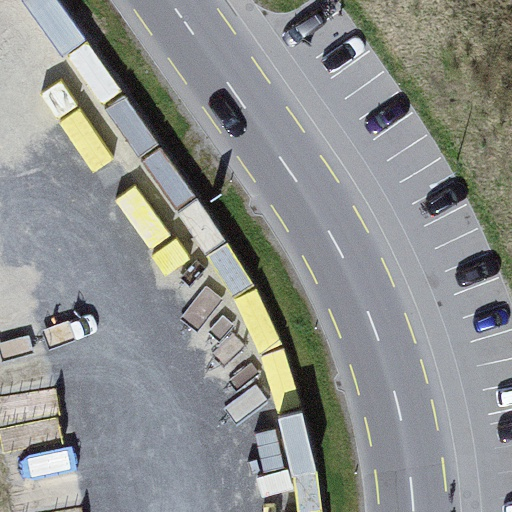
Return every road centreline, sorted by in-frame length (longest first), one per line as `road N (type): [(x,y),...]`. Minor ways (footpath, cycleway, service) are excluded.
road 1 (tertiary): [(172,0),(315,202),(379,341),(415,511)]
road 2 (track): [(161,511),(133,357),(0,139)]
